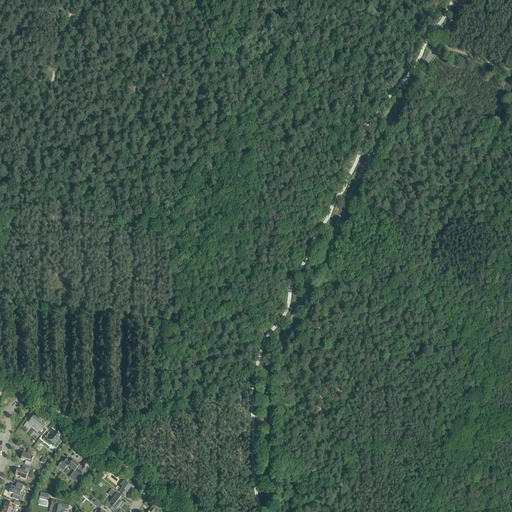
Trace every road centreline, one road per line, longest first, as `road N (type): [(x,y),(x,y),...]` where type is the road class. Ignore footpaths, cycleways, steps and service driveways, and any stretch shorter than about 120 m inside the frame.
road 1 (tertiary): [(268,511),(271,364),(388,124),(466,0)]
road 2 (track): [(223,511),(219,403),(175,328),(0,306)]
road 3 (unknown): [(511,91),(406,315),(362,384)]
road 4 (unknown): [(307,0),(511,74)]
road 5 (unknown): [(73,0),(18,193)]
road 6 (unclassified): [(151,486),(23,393)]
road 7 (unknown): [(362,384),(322,442),(316,511)]
